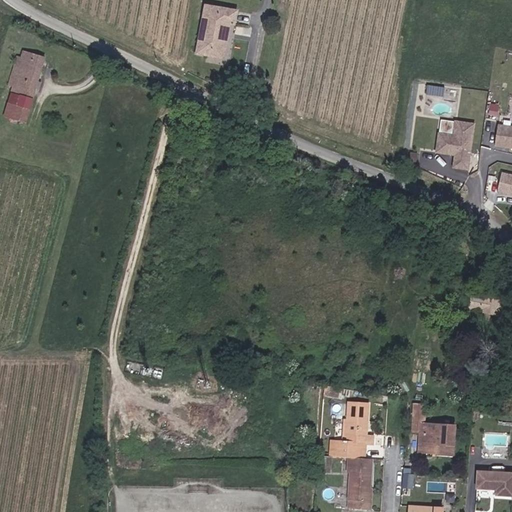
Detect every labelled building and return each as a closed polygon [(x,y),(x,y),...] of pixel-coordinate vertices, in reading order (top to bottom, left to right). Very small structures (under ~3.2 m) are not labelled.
[(245,8),(213,1),(203,47),(229,53),(236,18),(243,19),(245,8)] [(5,118),(28,125),(45,59),(34,55),(30,66),(15,62),(12,73),(17,75),(12,96),(23,99),(20,108),(9,106),(5,118)] [(467,169),(473,124),(454,121),(452,135),(438,133),(435,153),(449,154),(452,152),(454,152),(453,167),(467,169)] [(511,147),(511,125),(497,124),(494,145),(503,146),(506,145),(508,145),(508,147),(511,147)] [(511,174),(502,172),(497,192),(511,195),(511,174)] [(511,308),(481,301),(477,317),(506,326),(510,316),(511,316),(511,308)] [(332,457),(348,458),(364,459),(364,444),(373,446),(373,436),(367,436),(369,405),(349,403),(348,423),(347,435),(357,436),(357,443),(341,443),(332,442),(332,457)] [(429,404),(416,403),(416,416),(428,417),(429,404)] [(415,432),(422,432),(423,423),(428,423),(428,417),(416,416),(415,432)] [(357,436),(347,435),(348,423),(342,423),(341,443),(357,443),(357,436)] [(451,429),(451,423),(428,423),(423,423),(422,432),(421,450),(456,452),(458,430),(451,429)] [(371,460),(364,459),(348,458),(348,475),(350,475),(349,510),(369,510),(371,460)] [(511,469),(479,468),(479,485),(500,485),(501,493),(511,493),(511,469)] [(403,486),(412,487),(414,473),(404,472),(403,486)]
